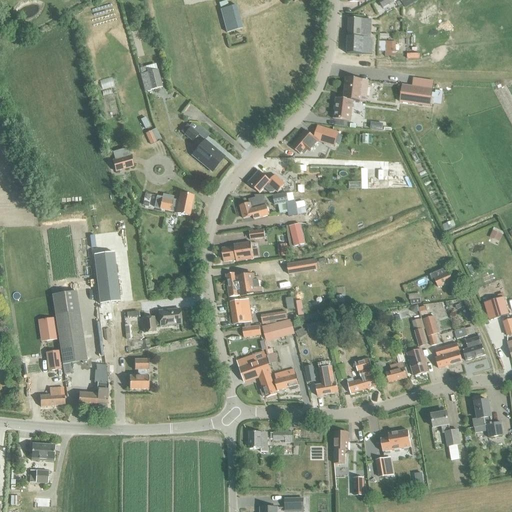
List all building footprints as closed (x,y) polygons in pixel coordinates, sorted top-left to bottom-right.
[(226,1),(219,3),(221,9),(228,7),(226,1)] [(221,9),(227,32),(242,28),(236,5),(221,9)] [(347,53),(372,54),(373,38),(361,38),(362,19),(348,19),(347,53)] [(379,52),(385,52),(385,56),(395,57),(395,42),(379,42),(379,52)] [(146,73),(150,90),(162,87),(158,70),(146,73)] [(332,119),(350,121),(353,101),(365,103),(366,96),(363,96),(364,88),(367,88),(368,81),(367,80),(346,78),(343,99),(335,98),(332,119)] [(402,86),(399,102),(430,107),(432,90),(402,86)] [(191,124),(189,127),(191,129),(190,129),(197,135),(204,141),(205,140),(209,135),(199,126),(191,124)] [(187,126),(182,132),(184,134),(184,135),(192,142),(197,135),(190,129),(191,129),(189,127),(187,126)] [(317,127),(314,137),(314,138),(315,138),(317,140),(319,142),(334,147),(339,133),(317,127)] [(307,131),(292,148),(300,155),(302,152),(304,154),(308,150),(310,152),(319,142),(317,140),(315,138),(314,138),(314,137),(312,136),(307,131)] [(191,156),(210,172),(223,155),(205,140),(191,156)] [(339,148),(337,155),(349,158),(351,151),(344,149),(339,148)] [(113,162),(116,173),(134,168),(131,156),(113,162)] [(259,171),(249,183),(260,193),(264,188),(269,192),(273,192),(275,190),(278,192),(285,184),(275,175),(270,181),(259,171)] [(290,180),(286,183),(293,191),(297,188),(290,180)] [(176,213),(176,215),(190,218),(194,197),(180,194),(178,203),(162,200),(160,210),(176,213)] [(286,194),(273,196),(274,206),(278,205),(280,215),(288,213),(289,217),(301,215),(299,209),(306,208),(304,202),(296,203),(295,201),(294,201),(288,202),(286,194)] [(241,206),(244,218),(253,216),(254,220),(269,216),(264,196),(255,196),(255,199),(249,200),(249,204),(241,206)] [(453,221),(442,225),(444,231),(455,226),(453,221)] [(289,227),(294,248),(305,245),(300,224),(289,227)] [(251,241),(265,239),(264,231),(249,233),(251,241)] [(493,231),(491,237),(499,240),(502,235),(493,231)] [(237,263),(254,261),(251,243),(234,246),(235,248),(222,250),(224,263),(236,261),(237,263)] [(287,246),(278,247),(279,258),(288,257),(287,246)] [(113,253),(94,256),(100,305),(119,303),(113,253)] [(286,265),(288,275),(318,271),(317,261),(286,265)] [(430,276),(431,278),(434,277),(439,288),(452,282),(447,269),(430,276)] [(226,276),(229,298),(240,297),(240,296),(262,293),(261,288),(260,288),(259,281),(260,281),(260,278),(253,279),(252,275),(241,277),(241,274),(226,276)] [(76,292),(52,296),(54,315),(55,315),(62,356),(63,365),(64,375),(72,374),(70,364),(87,361),(87,356),(79,311),(76,292)] [(408,295),(409,300),(410,300),(411,305),(420,304),(419,294),(408,295)] [(509,315),(503,298),(484,304),(489,321),(509,315)] [(248,301),(230,303),(234,325),(252,323),(248,301)] [(419,308),(421,317),(428,315),(427,311),(433,310),(432,308),(435,307),(436,309),(439,308),(437,303),(419,308)] [(156,333),(155,328),(161,327),(161,328),(182,326),(180,311),(159,313),(160,320),(154,320),(154,319),(143,320),(145,334),(156,333)] [(285,312),(274,314),(276,322),(287,320),(285,312)] [(391,312),(385,314),(389,326),(395,324),(391,312)] [(439,334),(434,316),(423,320),(431,347),(437,345),(434,335),(439,334)] [(295,335),(291,320),(269,325),(273,340),(295,335)] [(511,320),(503,323),(507,336),(511,334),(511,320)] [(242,329),(244,338),(261,336),(259,326),(242,329)] [(302,329),(295,333),(299,339),(305,335),(302,329)] [(415,331),(420,347),(426,345),(422,329),(415,331)] [(454,332),(457,340),(467,337),(465,329),(454,332)] [(463,350),(465,361),(485,356),(482,345),(481,345),(479,338),(466,341),(468,349),(463,350)] [(436,359),(439,369),(462,362),(457,344),(435,350),(438,358),(436,359)] [(330,350),(334,366),(340,365),(336,349),(330,350)] [(407,354),(414,376),(428,372),(422,350),(407,354)] [(46,353),(47,361),(48,372),(61,370),(59,359),(58,352),(46,353)] [(392,372),(386,373),(389,383),(407,378),(403,363),(404,362),(402,354),(398,355),(396,358),(398,364),(390,366),(392,372)] [(253,356),(237,362),(244,383),(259,378),(263,390),(260,391),(263,397),(265,396),(266,398),(276,395),(270,375),(271,374),(266,359),(255,363),(253,356)] [(350,380),(347,381),(351,394),(377,387),(370,361),(369,359),(355,363),(356,365),(358,373),(360,372),(362,380),(354,383),(353,379),(350,380)] [(138,377),(130,377),(130,390),(149,390),(149,377),(147,377),(147,370),(148,360),(134,360),(134,371),(136,371),(138,371),(138,377)] [(335,367),(339,381),(347,379),(343,365),(335,367)] [(305,367),(308,383),(315,381),(313,366),(305,367)] [(322,385),(316,386),(318,397),(338,393),(334,375),(332,375),(331,368),(319,370),(321,377),(322,385)] [(298,386),(299,386),(295,370),(275,376),(276,381),(275,382),(278,392),(290,388),(290,390),(292,391),(297,389),(298,387),(298,386)] [(79,406),(108,408),(109,384),(107,384),(107,380),(98,379),(97,395),(90,394),(80,393),(79,406)] [(50,390),(50,396),(40,396),(41,407),(65,405),(64,389),(50,390)] [(478,419),(473,420),(474,427),(485,425),(488,425),(490,438),(504,435),(501,422),(492,424),(491,417),(488,400),(475,402),(478,419)] [(432,415),(434,428),(441,426),(443,434),(445,433),(447,447),(460,445),(458,431),(450,432),(447,412),(432,415)] [(389,438),(380,440),(383,453),(411,448),(408,431),(388,435),(389,438)] [(261,452),(268,452),(268,432),(249,433),(250,450),(261,450),(261,452)] [(274,441),(285,442),(285,444),(294,444),(294,447),(298,447),(298,442),(294,442),(294,433),(274,433),(274,441)] [(334,464),(345,464),(345,451),(348,451),(348,433),(335,433),(334,464)] [(32,461),(55,462),(56,446),(33,445),(32,461)] [(384,460),(375,461),(378,478),(387,476),(384,460)] [(48,472),(30,471),(29,483),(47,485),(48,472)] [(354,480),(355,496),(364,495),(364,479),(354,480)] [(303,499),(284,500),(284,510),(303,509),(303,499)]
